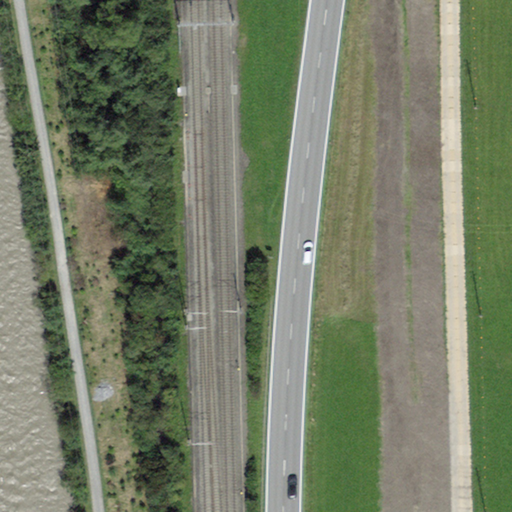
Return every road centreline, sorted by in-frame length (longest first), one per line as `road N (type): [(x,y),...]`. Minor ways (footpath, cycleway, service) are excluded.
road 1 (track): [(98,511),(14,0)]
road 2 (secondary): [(280,511),(297,213),(326,0)]
